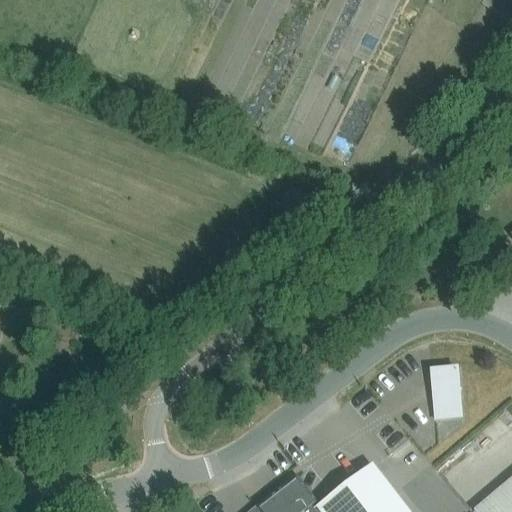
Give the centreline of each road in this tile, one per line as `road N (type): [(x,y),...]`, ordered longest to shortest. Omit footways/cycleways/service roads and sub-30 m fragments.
road 1 (tertiary): [(163,482),(153,420),(166,394),(511,111)]
road 2 (unclassified): [(163,482),(231,461),(432,329),(511,339)]
